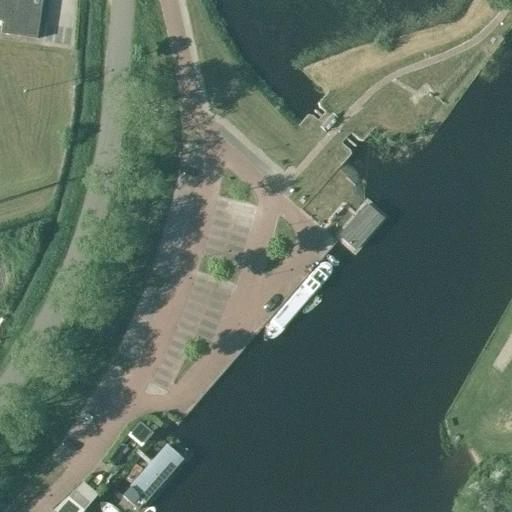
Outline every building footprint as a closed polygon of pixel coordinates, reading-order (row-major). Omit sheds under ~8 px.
[(1,35),(37,40),(42,0),(0,0),(0,22),(2,23),(1,35)] [(472,96),(464,92),(416,152),(418,160),(424,163),(431,161),(475,103),(472,96)] [(355,255),(385,221),(366,204),(336,239),(355,255)] [(275,341),(333,271),(322,262),(264,333),(275,341)] [(139,510),(195,442),(178,428),(122,497),(139,510)] [(83,511),(97,496),(83,484),(53,511),(83,511)]
